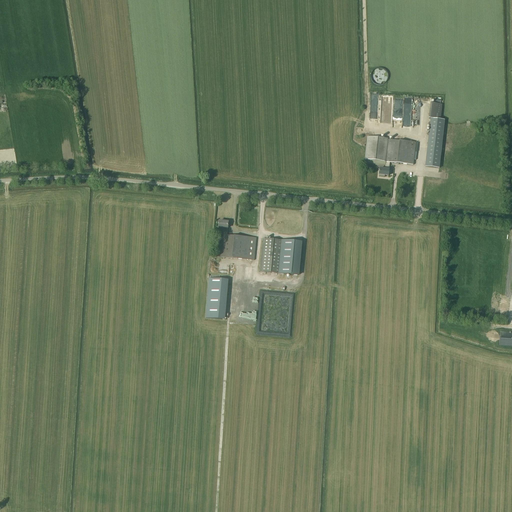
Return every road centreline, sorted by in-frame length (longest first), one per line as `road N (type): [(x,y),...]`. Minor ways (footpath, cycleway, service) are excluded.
road 1 (unclassified): [(511,221),(92,177),(0,180)]
road 2 (track): [(367,128),(363,0)]
